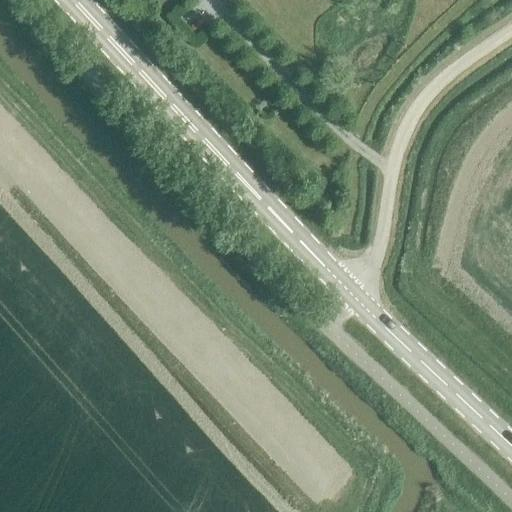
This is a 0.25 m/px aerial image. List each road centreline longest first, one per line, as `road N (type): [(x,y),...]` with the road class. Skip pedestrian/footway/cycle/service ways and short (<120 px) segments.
road 1 (secondary): [(352,296),(73,0)]
road 2 (unclassified): [(352,296),(375,253),(401,134),(420,102),(511,30)]
road 3 (secondary): [(511,448),(352,296)]
